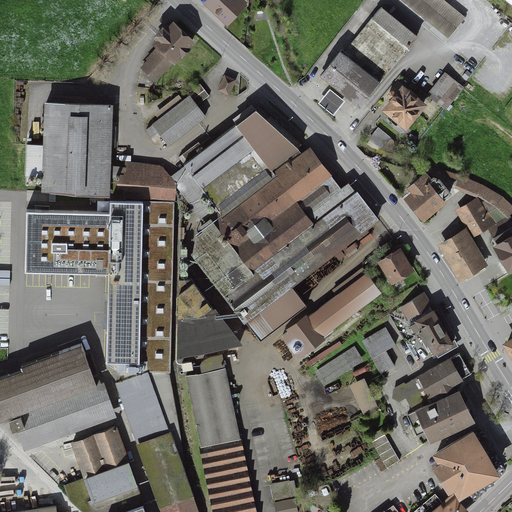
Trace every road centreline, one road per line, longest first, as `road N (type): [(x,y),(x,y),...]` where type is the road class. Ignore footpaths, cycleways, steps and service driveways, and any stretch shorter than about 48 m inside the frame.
road 1 (primary): [(179,0),(317,127),(403,222),(511,389)]
road 2 (unknown): [(165,0),(140,41),(121,107),(123,136),(139,153),(181,139),(257,72)]
road 3 (unknown): [(162,511),(90,340),(73,329)]
road 4 (unknown): [(73,329),(27,292),(20,214),(10,196),(0,196)]
